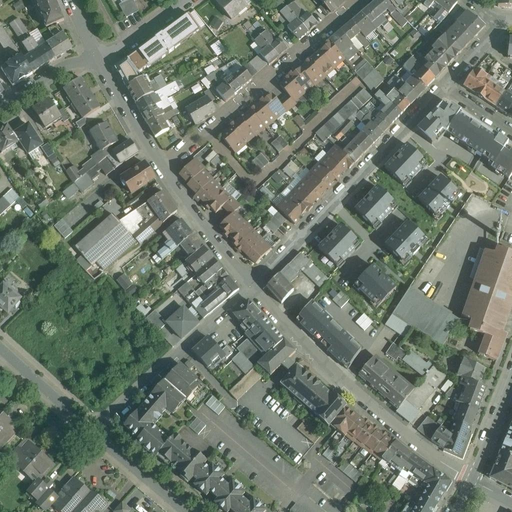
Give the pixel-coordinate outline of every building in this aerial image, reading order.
[(54,0),(33,0),(39,12),(56,5),(54,0)] [(128,0),(122,4),(119,5),(126,18),(139,12),(132,0),(128,0)] [(220,0),(217,3),(217,2),(216,3),(231,20),(232,20),(231,19),(237,15),(246,8),(245,7),(246,6),(240,0),(220,0)] [(287,8),(279,0),(273,0),(271,3),(280,14),(287,9),(287,8)] [(319,0),(323,4),(330,13),(331,13),(344,1),(343,0),(319,0)] [(392,6),(386,0),(377,0),(372,4),(381,15),(387,10),(391,14),(396,10),(392,6)] [(386,0),(392,6),(396,10),(396,11),(403,6),(402,5),(406,1),(405,0),(386,0)] [(441,0),(426,0),(424,4),(428,8),(433,2),(437,5),(441,0)] [(457,3),(452,0),(441,0),(437,5),(439,6),(430,16),(434,20),(436,21),(444,11),(448,14),(457,3)] [(511,0),(498,0),(497,7),(511,9),(511,0)] [(303,16),(292,4),(287,8),(287,9),(307,33),(316,25),(306,13),(303,16)] [(330,13),(323,4),(318,8),(326,17),(330,13)] [(385,20),(381,15),(372,4),(361,13),(371,24),(374,28),(375,29),(377,27),(373,22),(377,19),(380,24),(385,20)] [(56,5),(39,12),(46,28),(63,20),(56,5)] [(307,33),(287,9),(280,14),(291,26),(288,29),(298,41),(307,33)] [(396,11),(396,10),(391,14),(402,27),(407,22),(396,11)] [(485,26),(467,12),(457,23),(473,39),(485,26)] [(361,13),(351,22),(360,33),(364,37),(374,28),(371,24),(361,13)] [(210,25),(217,30),(223,22),(216,17),(210,25)] [(19,19),(10,25),(17,36),(22,33),(26,30),(19,19)] [(201,20),(179,32),(185,42),(204,32),(209,42),(217,38),(201,20)] [(351,22),(340,31),(349,42),(355,37),(361,44),(363,43),(366,40),(364,37),(360,33),(351,22)] [(393,29),(388,23),(384,27),(389,33),(393,29)] [(473,39),(457,23),(445,36),(446,38),(461,52),(473,39)] [(15,47),(1,25),(0,25),(0,43),(6,53),(15,47)] [(58,25),(47,30),(54,40),(62,34),(63,35),(64,34),(58,25)] [(275,42),(263,29),(258,34),(278,58),(287,50),(278,39),(275,42)] [(39,50),(26,30),(22,33),(27,41),(44,67),(55,59),(46,45),(39,50)] [(158,43),(161,49),(162,49),(170,64),(191,53),(185,42),(179,32),(179,31),(158,43)] [(258,34),(256,31),(255,31),(251,34),(250,36),(263,51),(260,54),(268,64),(269,66),(278,58),(258,34)] [(349,42),(340,31),(329,41),(338,52),(349,42)] [(27,41),(22,33),(17,36),(23,44),(27,41)] [(54,40),(46,45),(55,59),(72,49),(63,35),(62,34),(54,40)] [(156,38),(139,51),(140,52),(128,58),(129,60),(115,69),(126,88),(144,78),(146,77),(147,78),(170,64),(162,49),(161,49),(158,43),(156,38)] [(446,38),(433,52),(447,66),(461,52),(446,38)] [(44,67),(27,41),(23,44),(30,55),(23,60),(33,74),(44,67)] [(343,59),(328,42),(324,45),(325,48),(320,52),(333,68),(343,59)] [(333,68),(320,52),(310,61),(323,76),(333,68)] [(447,66),(433,52),(424,61),(430,67),(426,71),(434,80),(447,66)] [(260,54),(243,69),(251,79),(268,64),(260,54)] [(21,56),(1,69),(13,87),(33,74),(23,60),(21,56)] [(310,61),(309,59),(304,63),(306,65),(300,70),(313,85),(314,85),(324,77),(310,61)] [(426,71),(417,63),(415,65),(410,59),(403,67),(413,77),(425,89),(434,80),(426,71)] [(368,63),(357,74),(363,81),(373,71),(374,70),(368,63)] [(251,79),(243,69),(234,77),(243,88),(252,80),(251,79)] [(300,70),(300,69),(295,74),(293,72),(288,76),(303,93),(313,85),(300,70)] [(475,70),(469,80),(465,80),(463,84),(464,87),(474,94),(486,77),(475,70)] [(373,71),(363,81),(372,92),(383,82),(373,71)] [(219,77),(216,72),(211,75),(214,80),(218,85),(220,84),(222,87),(225,84),(221,79),(219,77)] [(144,78),(126,88),(135,104),(166,87),(160,76),(154,79),(157,84),(149,88),(144,78)] [(243,88),(234,77),(233,77),(231,76),(228,79),(225,76),(221,79),(225,84),(234,95),(243,88)] [(303,93),(288,76),(284,80),(285,82),(280,86),(288,95),(293,102),(303,93)] [(490,80),(486,77),(474,94),(485,101),(500,79),(500,78),(497,76),(494,76),(490,83),(489,84),(488,83),(490,80)] [(425,89),(413,77),(405,85),(417,97),(425,89)] [(100,109),(80,79),(64,90),(83,119),(85,118),(100,109)] [(500,79),(485,101),(496,108),(505,94),(502,92),(508,84),(500,79)] [(405,85),(403,83),(401,85),(404,88),(398,95),(410,106),(417,97),(405,85)] [(234,95),(225,84),(222,87),(216,91),(225,103),(234,95)] [(166,87),(135,104),(141,114),(155,107),(159,104),(155,98),(162,94),(165,99),(171,95),(166,87)] [(372,98),(363,89),(359,93),(367,102),(372,98)] [(209,90),(204,93),(206,98),(209,103),(215,100),(209,90)] [(398,95),(394,91),(386,99),(402,114),(410,106),(398,95)] [(505,94),(496,108),(506,115),(511,106),(511,98),(509,97),(511,94),(507,91),(505,94)] [(367,102),(359,93),(355,97),(363,106),(367,102)] [(386,99),(379,93),(375,97),(386,108),(381,113),(392,124),(402,114),(386,99)] [(279,103),(272,95),(266,100),(264,98),(260,102),(261,104),(274,119),(284,111),(285,110),(279,103)] [(293,102),(288,95),(283,99),(291,109),(296,104),(293,102)] [(363,106),(355,97),(350,101),(358,110),(363,106)] [(209,103),(206,98),(186,110),(195,126),(204,120),(203,119),(215,112),(209,103)] [(506,144),(444,98),(418,134),(444,153),(451,143),(488,169),(495,159),(506,144)] [(291,109),(283,99),(279,103),(285,110),(284,111),(286,113),(291,109)] [(48,100),(33,110),(45,129),(60,119),(61,119),(57,113),(48,100)] [(358,110),(350,101),(346,106),(354,114),(358,110)] [(261,104),(256,108),(254,106),(250,110),(251,112),(264,127),(265,128),(274,119),(261,104)] [(158,113),(155,107),(141,114),(147,125),(161,117),(173,111),(171,109),(170,106),(158,113)] [(354,114),(346,106),(341,110),(350,118),(354,114)] [(69,119),(63,109),(57,113),(61,119),(60,119),(63,123),(69,119)] [(350,118),(341,110),(337,114),(345,122),(350,118)] [(392,124),(381,113),(376,119),(366,110),(362,114),(382,134),(392,124)] [(161,117),(147,125),(155,138),(168,130),(164,122),(175,115),(173,111),(161,117)] [(251,112),(246,116),(244,114),(239,118),(240,120),(254,135),(254,136),(264,127),(251,112)] [(362,114),(359,112),(355,117),(367,128),(362,133),(373,144),(382,134),(362,114)] [(345,122),(337,114),(333,118),(341,127),(345,122)] [(83,119),(75,124),(79,129),(88,123),(85,118),(83,119)] [(341,127),(333,118),(328,122),(336,131),(341,127)] [(254,135),(240,120),(235,124),(233,122),(229,126),(231,129),(244,144),(254,135)] [(348,121),(338,131),(343,136),(353,125),(348,121)] [(336,131),(328,122),(324,126),(332,135),(336,131)] [(106,124),(91,133),(96,144),(94,145),(99,152),(99,153),(109,148),(117,143),(106,124)] [(13,136),(7,126),(0,131),(0,133),(10,148),(18,143),(13,136)] [(41,146),(37,140),(28,126),(13,136),(18,143),(20,142),(28,155),(41,146)] [(332,135),(324,126),(319,130),(328,139),(332,135)] [(244,144),(231,129),(221,137),(234,153),(244,144)] [(328,139),(319,130),(315,134),(323,143),(328,139)] [(338,131),(332,137),(337,141),(343,136),(338,131)] [(10,148),(0,133),(0,151),(1,154),(10,148)] [(362,133),(361,133),(351,144),(363,155),(373,144),(362,133)] [(288,146),(280,137),(275,140),(283,150),(288,146)] [(283,150),(275,140),(271,144),(279,153),(283,150)] [(98,165),(101,170),(105,176),(120,165),(138,153),(130,141),(112,153),(112,154),(98,165)] [(363,155),(351,144),(342,153),(354,164),(363,155)] [(511,173),(511,147),(506,144),(495,159),(498,160),(505,166),(501,172),(509,178),(511,173)] [(406,146),(385,169),(404,187),(426,164),(406,146)] [(342,153),(336,147),(327,156),(328,157),(328,156),(343,171),(347,168),(349,169),(354,164),(342,153)] [(99,152),(91,157),(96,166),(98,165),(112,154),(112,153),(109,148),(99,153),(99,152)] [(213,151),(204,160),(209,164),(217,156),(213,151)] [(269,163),(261,154),(256,158),(264,167),(269,163)] [(343,171),(328,156),(328,157),(320,165),(334,179),(337,182),(341,178),(339,176),(343,171)] [(264,167),(256,158),(252,162),(259,171),(264,167)] [(33,168),(27,159),(22,162),(28,172),(33,168)] [(193,161),(179,175),(189,185),(202,171),(203,170),(193,161)] [(299,171),(290,162),(286,167),(295,175),(299,171)] [(145,164),(121,179),(131,194),(146,184),(145,184),(154,178),(145,164)] [(101,170),(98,165),(96,166),(81,178),(77,181),(74,184),(80,193),(93,183),(91,181),(98,176),(96,173),(101,170)] [(320,165),(319,165),(311,174),(327,189),(328,190),(332,186),(330,184),(334,179),(320,165)] [(74,167),(66,172),(73,184),(74,184),(77,181),(81,178),(74,167)] [(295,175),(286,167),(282,171),(291,179),(295,175)] [(189,185),(187,186),(196,195),(210,181),(211,181),(202,171),(189,185)] [(327,189),(311,174),(303,183),(320,199),(324,195),(322,193),(327,189)] [(440,177),(418,200),(438,219),(459,196),(440,177)] [(281,187),(272,179),(268,183),(277,192),(281,187)] [(196,195),(194,198),(199,202),(200,200),(206,205),(220,190),(210,181),(196,195)] [(320,199),(303,183),(295,192),(310,206),(315,201),(316,203),(320,199)] [(377,187),(355,211),(372,227),(377,222),(380,224),(391,212),(388,209),(394,202),(377,187)] [(11,190),(3,198),(10,206),(19,198),(11,190)] [(206,205),(204,207),(208,211),(210,209),(215,214),(222,207),(229,200),(229,199),(220,190),(206,205)] [(310,206),(295,192),(286,200),(301,215),(302,215),(306,210),(308,212),(312,208),(310,206)] [(176,212),(163,193),(148,203),(156,215),(163,224),(176,212)] [(3,198),(0,200),(0,215),(10,206),(3,198)] [(229,200),(222,207),(226,211),(235,203),(230,198),(229,199),(229,200)] [(44,199),(36,204),(40,210),(47,204),(44,199)] [(286,200),(277,209),(294,225),(299,221),(297,219),(301,215),(286,200)] [(112,215),(75,248),(91,267),(96,263),(129,233),(132,236),(156,215),(148,203),(145,204),(145,205),(119,223),(112,215)] [(235,203),(226,211),(231,216),(233,213),(233,214),(239,207),(235,203)] [(231,216),(219,228),(224,233),(222,235),(226,239),(228,237),(242,223),(233,214),(233,213),(231,216)] [(286,221),(277,213),(273,217),(282,225),(286,221)] [(156,215),(132,236),(137,242),(139,245),(163,224),(156,215)] [(282,225),(273,217),(269,222),(277,230),(282,225)] [(73,232),(62,220),(54,227),(64,239),(73,232)] [(181,221),(165,233),(168,237),(166,239),(169,242),(165,245),(163,243),(156,248),(158,251),(156,253),(157,254),(162,261),(180,246),(193,235),(181,221)] [(277,230),(269,222),(265,226),(273,234),(277,230)] [(242,223),(228,237),(233,242),(231,244),(235,248),(236,248),(252,232),(242,223)] [(407,223),(386,246),(403,262),(424,239),(407,223)] [(341,225),(318,248),(334,265),(339,261),(341,263),(354,250),(351,247),(357,242),(341,225)] [(252,232),(236,248),(235,248),(235,249),(239,253),(241,251),(246,255),(260,241),(260,240),(252,232)] [(129,233),(96,263),(103,271),(137,242),(132,236),(129,233)] [(193,235),(180,246),(186,254),(187,256),(190,259),(203,248),(193,235)] [(260,241),(246,255),(255,265),(270,250),(260,241)] [(190,259),(176,271),(182,279),(192,271),(196,275),(213,261),(203,248),(190,259)] [(486,252),(463,318),(472,322),(469,331),(485,337),(478,355),(496,362),(506,335),(501,333),(511,300),(511,254),(498,250),(495,255),(486,252)] [(300,253),(288,266),(296,275),(301,270),(309,262),(300,253)] [(157,254),(152,258),(157,265),(162,261),(157,254)] [(213,261),(196,275),(204,285),(221,271),(213,261)] [(329,281),(309,262),(301,270),(321,291),(329,281)] [(288,266),(266,288),(281,305),(293,291),(288,286),(298,277),(296,275),(288,266)] [(396,288),(373,267),(359,282),(364,287),(360,291),(372,302),(375,298),(381,304),(396,288)] [(221,271),(204,285),(207,290),(212,287),(214,284),(216,286),(214,288),(216,290),(228,279),(221,271)] [(132,285),(124,275),(117,282),(125,292),(132,285)] [(204,304),(200,300),(204,296),(202,294),(199,290),(195,293),(194,293),(185,300),(203,320),(208,315),(227,299),(227,300),(238,291),(228,279),(216,290),(218,293),(204,304)] [(187,283),(177,291),(185,300),(194,293),(187,283)] [(12,289),(6,284),(4,286),(3,286),(0,290),(0,308),(8,315),(13,308),(15,310),(23,302),(15,295),(17,293),(16,292),(17,291),(13,288),(12,289)] [(207,290),(204,285),(199,289),(199,290),(202,294),(207,290)] [(458,323),(408,290),(392,315),(412,328),(441,348),(458,323)] [(340,292),(332,301),(337,305),(345,297),(340,292)] [(345,297),(337,305),(341,310),(349,301),(345,297)] [(263,319),(248,302),(233,315),(248,332),(263,319)] [(336,326),(312,302),(294,320),(318,344),(336,326)] [(147,314),(140,306),(136,309),(144,317),(147,314)] [(183,309),(167,324),(181,340),(198,325),(183,309)] [(167,324),(155,311),(146,319),(158,332),(167,324)] [(363,315),(355,323),(360,327),(368,319),(363,315)] [(412,328),(392,315),(385,326),(405,339),(412,328)] [(263,319),(248,332),(246,334),(251,339),(247,342),(246,341),(236,349),(240,353),(241,354),(253,342),(270,326),(263,319)] [(368,319),(360,327),(364,331),(372,323),(368,319)] [(270,326),(253,342),(241,354),(247,361),(258,351),(257,350),(259,348),(266,356),(283,341),(270,326)] [(360,350),(336,326),(318,344),(342,368),(360,350)] [(220,363),(225,359),(220,353),(207,338),(191,352),(207,370),(212,366),(214,368),(220,363)] [(270,377),(281,366),(287,360),(295,353),(283,341),(266,356),(257,366),(270,377)] [(403,351),(393,344),(385,354),(395,362),(398,358),(403,351)] [(220,353),(225,359),(226,359),(232,354),(226,347),(220,353)] [(426,364),(410,351),(407,354),(403,351),(398,358),(423,379),(433,367),(428,363),(426,364)] [(241,354),(240,353),(232,361),(246,376),(250,371),(254,368),(247,361),(241,354)] [(380,393),(395,376),(374,357),(359,375),(380,393)] [(290,374),(296,367),(287,360),(281,366),(290,374)] [(485,370),(465,360),(459,377),(462,378),(459,385),(464,387),(462,393),(459,404),(477,412),(486,388),(479,385),(485,370)] [(193,367),(188,361),(184,365),(189,371),(193,367)] [(178,366),(172,373),(164,381),(185,400),(186,401),(197,388),(193,385),(196,381),(178,366)] [(296,366),(296,367),(290,374),(280,385),(314,415),(314,416),(328,428),(330,426),(345,408),(346,407),(332,395),(331,396),(319,386),(320,385),(319,385),(315,382),(314,380),(313,381),(310,377),(308,376),(304,373),(304,372),(303,373),(296,366)] [(413,391),(405,401),(417,410),(422,403),(423,404),(446,376),(433,366),(433,367),(423,379),(413,391)] [(254,368),(250,371),(259,380),(262,377),(254,368)] [(246,376),(228,392),(237,401),(259,380),(250,371),(246,376)] [(395,376),(380,393),(399,409),(405,401),(413,391),(395,376)] [(164,381),(150,396),(151,397),(166,409),(172,415),(185,400),(164,381)] [(448,381),(441,390),(446,394),(453,384),(448,381)] [(462,393),(451,388),(445,396),(453,402),(459,404),(462,393)] [(137,413),(152,426),(154,424),(155,425),(162,416),(161,415),(166,409),(151,397),(137,413)] [(212,397),(205,405),(209,408),(216,400),(212,397)] [(216,400),(209,408),(214,412),(220,404),(216,400)] [(417,410),(405,401),(399,409),(395,413),(410,425),(420,412),(417,410)] [(220,404),(214,412),(218,415),(225,407),(220,404)] [(477,412),(459,404),(452,421),(454,422),(471,428),(477,412)] [(351,413),(345,408),(330,426),(344,437),(345,436),(359,419),(351,412),(351,413)] [(152,426),(137,413),(136,412),(123,427),(132,434),(132,437),(135,437),(142,443),(140,446),(155,458),(158,454),(169,441),(152,426)] [(0,431),(9,421),(2,414),(0,417),(0,431)] [(196,418),(189,427),(193,431),(201,422),(196,418)] [(427,418),(417,431),(430,442),(440,429),(437,427),(427,418)] [(359,419),(345,436),(353,443),(354,442),(368,426),(369,424),(365,420),(363,423),(359,419)] [(9,421),(0,431),(0,449),(19,429),(9,421)] [(322,436),(304,421),(296,430),(314,445),(322,436)] [(205,426),(201,422),(193,431),(198,435),(205,426)] [(454,422),(450,435),(440,429),(430,442),(444,451),(460,457),(471,428),(454,422)] [(368,426),(354,442),(362,449),(363,448),(377,432),(378,430),(373,426),(371,429),(368,426)] [(511,428),(510,428),(500,453),(511,457),(511,428)] [(377,432),(363,448),(371,455),(372,455),(385,438),(387,436),(382,433),(380,435),(377,432)] [(206,462),(174,436),(169,441),(158,454),(172,466),(170,468),(171,470),(173,471),(175,471),(176,469),(181,474),(180,476),(188,483),(193,478),(204,466),(206,462)] [(385,438),(372,455),(380,462),(381,460),(396,442),(391,439),(389,441),(385,438)] [(413,457),(396,442),(381,460),(388,466),(391,463),(402,472),(413,457)] [(24,472),(40,454),(28,444),(21,452),(12,462),(24,472)] [(329,447),(322,455),(326,459),(333,451),(329,447)] [(16,448),(8,458),(12,462),(21,452),(16,448)] [(333,451),(326,459),(330,462),(337,454),(333,451)] [(511,457),(500,453),(489,479),(511,490),(511,457)] [(40,454),(24,472),(36,483),(26,493),(32,499),(34,497),(39,501),(49,490),(53,486),(42,476),(52,465),(40,454)] [(433,471),(413,457),(402,472),(399,477),(405,481),(408,476),(411,478),(409,482),(420,489),(433,471)] [(349,465),(345,461),(338,469),(343,473),(349,465)] [(208,469),(204,466),(193,478),(197,482),(193,486),(206,497),(209,493),(214,496),(224,484),(220,480),(224,476),(211,465),(208,469)] [(358,472),(349,465),(343,473),(351,480),(358,472)] [(425,493),(450,483),(433,471),(420,489),(425,493)] [(358,472),(351,480),(355,483),(362,475),(358,472)] [(59,511),(62,511),(84,488),(74,479),(73,479),(61,492),(62,492),(57,498),(51,505),(52,505),(59,511)] [(228,487),(224,484),(214,496),(217,499),(214,504),(223,511),(228,511),(230,510),(232,511),(235,511),(245,501),(241,498),(244,493),(232,483),(228,487)] [(450,483),(425,493),(421,498),(436,507),(450,483)] [(84,488),(62,511),(79,511),(95,495),(93,493),(92,494),(88,491),(88,492),(84,488)] [(49,490),(39,501),(48,509),(52,505),(51,505),(57,498),(49,490)] [(95,495),(79,511),(102,511),(107,507),(107,506),(95,495)] [(433,511),(436,507),(421,498),(416,508),(414,507),(410,511),(433,511)] [(249,505),(245,501),(235,511),(264,511),(265,511),(253,501),(249,505)] [(121,503),(113,511),(130,511),(131,511),(121,503)] [(305,511),(296,503),(288,511),(305,511)]
